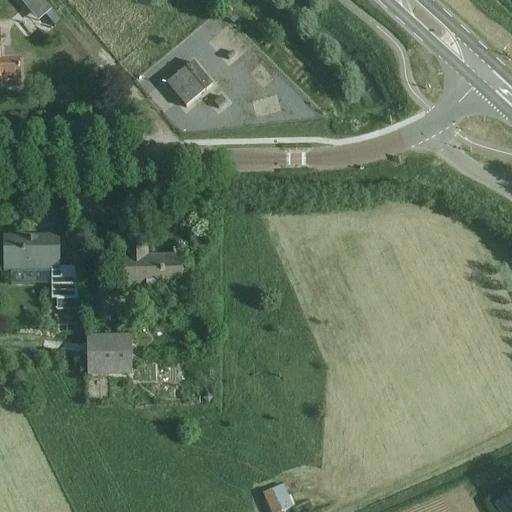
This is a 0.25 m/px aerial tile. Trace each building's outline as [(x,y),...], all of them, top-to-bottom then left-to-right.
[(0,62),(0,81),(1,82),(1,89),(20,88),(19,62),(0,63),(0,62)] [(193,64),(166,86),(186,109),(212,87),(193,64)] [(55,238),(7,239),(7,273),(56,272),(56,299),(78,299),(74,269),(56,270),(55,238)] [(126,260),(124,260),(124,294),(181,293),(180,259),(147,259),(146,244),(126,245),(126,260)] [(111,292),(96,293),(97,323),(112,323),(111,292)] [(114,375),(113,361),(127,361),(127,340),(91,341),(91,375),(114,375)] [(294,486),(300,503),(328,493),(322,476),(294,486)] [(511,511),(511,496),(498,508),(501,511),(511,511)]
